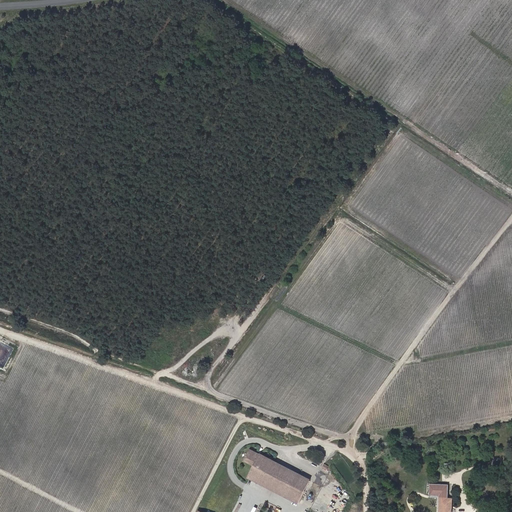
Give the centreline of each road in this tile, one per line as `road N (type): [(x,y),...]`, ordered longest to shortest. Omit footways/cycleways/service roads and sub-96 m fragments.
road 1 (track): [(367,511),(364,463),(344,447),(0,324)]
road 2 (unknown): [(287,453),(258,440),(244,443),(231,464),(246,488),(301,507),(319,488),(314,467)]
